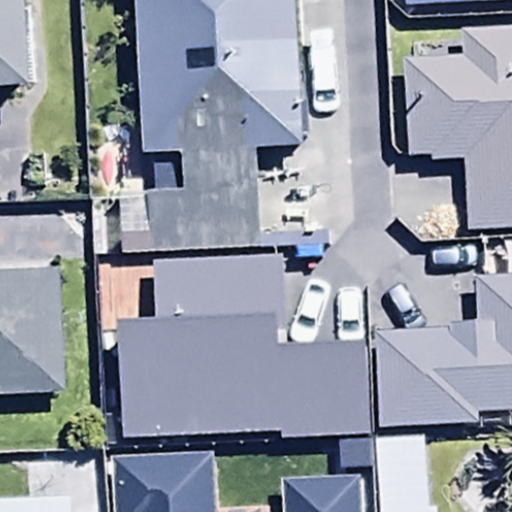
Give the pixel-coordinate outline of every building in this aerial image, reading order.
[(0,0),(0,115),(23,114),(17,0),(0,0)] [(293,159),(289,0),(128,0),(131,174),(151,174),(151,208),(88,209),(89,265),(258,262),(256,159),(293,159)] [(511,0),(401,0),(402,16),(511,12),(511,0)] [(462,171),(464,247),(511,245),(511,43),(412,46),(412,74),(402,74),(404,173),(462,171)] [(374,344),(374,442),(478,440),(478,430),(511,430),(511,256),(502,256),(501,288),(473,288),(473,343),(374,344)] [(121,339),(123,452),(368,449),(367,362),(272,363),(272,279),(144,280),(144,339),(121,339)] [(0,285),(0,408),(61,407),(58,285),(0,285)] [(426,511),(424,450),(375,452),(377,511),(426,511)]
